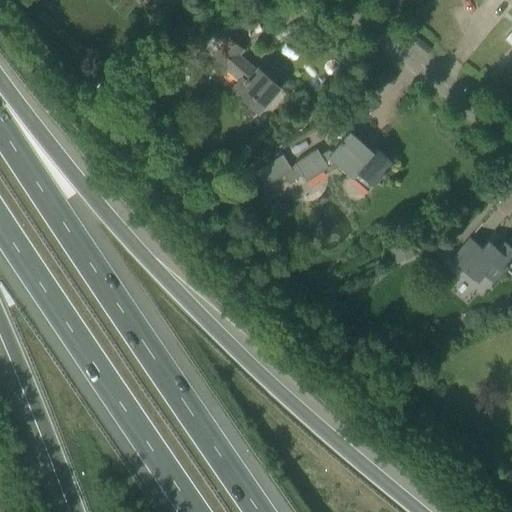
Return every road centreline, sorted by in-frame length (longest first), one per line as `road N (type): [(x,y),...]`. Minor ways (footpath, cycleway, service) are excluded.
road 1 (motorway): [(417,511),(322,437),(0,115)]
road 2 (motorway): [(256,511),(0,133)]
road 3 (motorway): [(0,222),(192,511)]
road 4 (unclassified): [(511,158),(323,0)]
road 5 (motorway): [(0,319),(77,511)]
